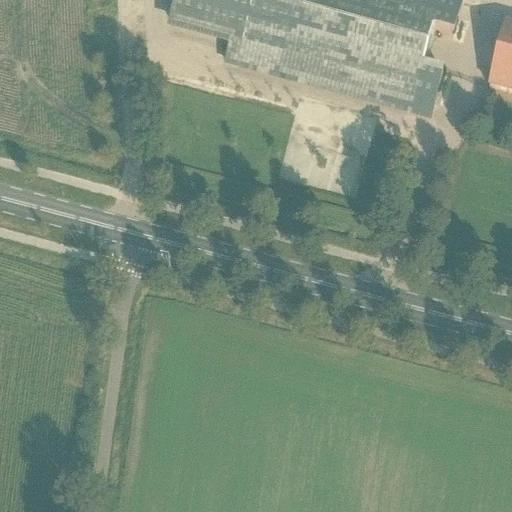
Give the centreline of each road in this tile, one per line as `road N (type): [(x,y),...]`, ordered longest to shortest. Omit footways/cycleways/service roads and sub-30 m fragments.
road 1 (primary): [(511,335),(129,234)]
road 2 (unclassified): [(101,511),(129,234)]
road 3 (unclassified): [(123,0),(129,234)]
road 4 (primary): [(129,234),(0,200)]
